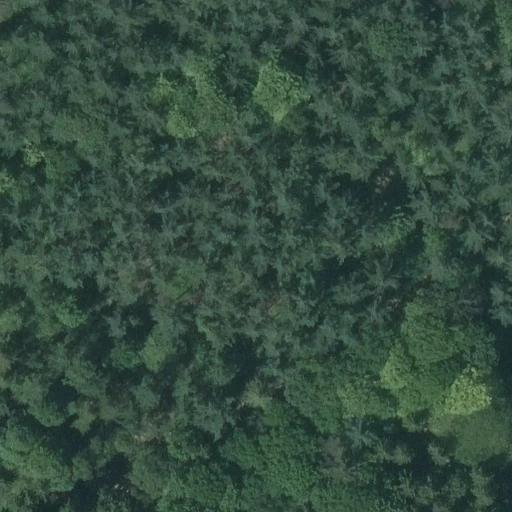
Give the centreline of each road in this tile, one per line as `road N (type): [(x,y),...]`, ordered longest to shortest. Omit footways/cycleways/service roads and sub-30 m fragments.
road 1 (track): [(511,206),(472,256),(418,300),(263,406),(166,506)]
road 2 (track): [(166,506),(0,441)]
